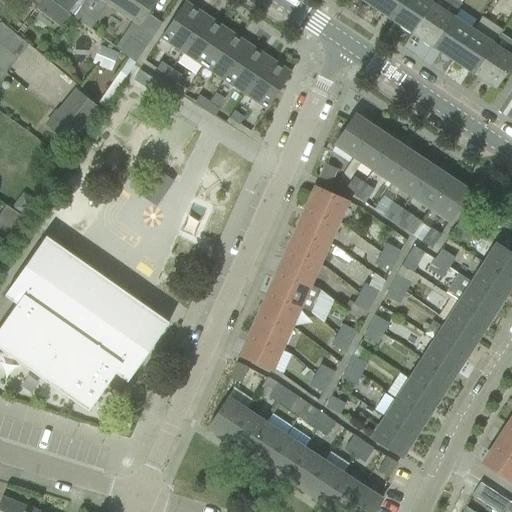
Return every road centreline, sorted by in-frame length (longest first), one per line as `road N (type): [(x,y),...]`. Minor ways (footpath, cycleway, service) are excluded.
road 1 (residential): [(342,48),(141,495)]
road 2 (tertiary): [(511,158),(342,48)]
road 3 (residential): [(431,511),(511,344)]
road 4 (residential): [(141,495),(0,453)]
